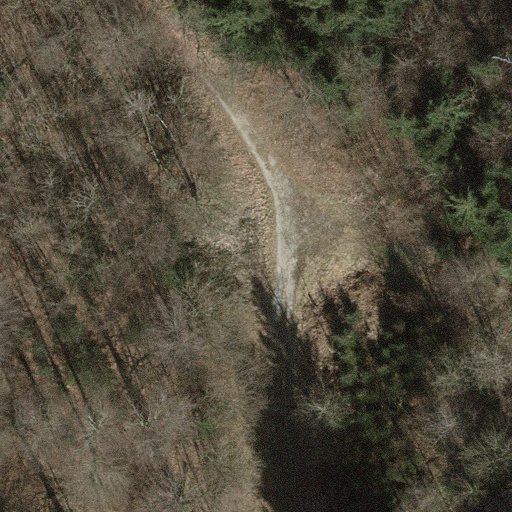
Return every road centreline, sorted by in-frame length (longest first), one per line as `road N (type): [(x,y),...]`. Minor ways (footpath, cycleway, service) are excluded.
road 1 (track): [(298,511),(282,356),(306,173)]
road 2 (track): [(306,173),(511,348)]
road 3 (track): [(110,0),(306,173)]
